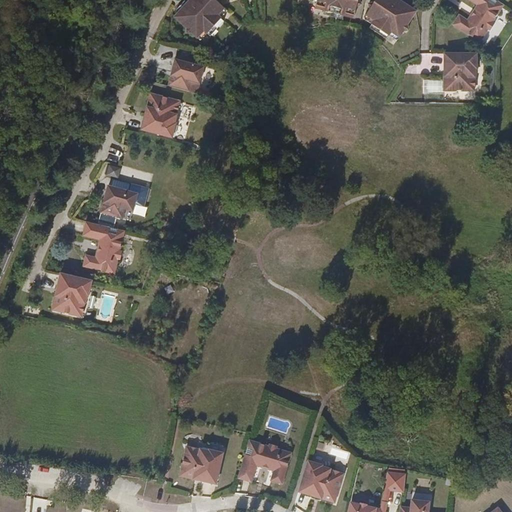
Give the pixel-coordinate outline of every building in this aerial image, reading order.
[(223,10),(230,2),(227,0),(193,0),(186,8),(181,13),(191,22),(191,28),(196,27),(202,33),(209,25),(212,28),(226,13),(223,10)] [(366,0),(322,0),(322,3),(333,6),(331,10),(350,16),(351,12),(361,15),(364,7),(368,4),(366,1),(366,0)] [(420,19),(420,17),(405,7),(395,0),(384,0),(385,0),(381,5),(376,7),(377,13),(373,18),(380,23),(377,27),(394,39),(396,35),(405,41),(409,36),(414,35),(413,29),(420,19)] [(494,22),(501,10),(489,3),(486,1),(486,0),(469,0),(478,5),(467,22),(459,18),(454,27),(481,43),(488,31),(490,32),(495,24),(494,22)] [(490,0),(489,3),(501,10),(504,5),(495,0),(490,0)] [(233,5),(230,2),(223,10),(226,13),(233,5)] [(348,20),(350,16),(331,10),(330,14),(348,20)] [(229,16),(226,13),(212,28),(215,30),(229,16)] [(370,22),(377,27),(380,23),(373,18),(370,22)] [(205,35),(212,28),(209,25),(202,33),(205,35)] [(392,42),(394,39),(377,27),(375,30),(392,42)] [(402,44),(405,41),(396,35),(394,39),(402,44)] [(478,70),(478,56),(445,55),(445,88),(455,88),(455,91),(476,91),(476,70),(478,70)] [(166,85),(187,92),(190,81),(199,84),(204,68),(175,59),(166,85)] [(439,93),(440,80),(424,80),(423,92),(439,93)] [(180,103),(159,96),(158,100),(149,97),(139,128),(171,138),(175,124),(174,124),(180,103)] [(119,175),(121,167),(109,165),(107,174),(119,175)] [(111,177),(109,185),(138,194),(135,204),(145,207),(149,189),(111,177)] [(138,194),(109,185),(100,212),(122,219),(125,208),(133,210),(135,204),(138,194)] [(136,205),(133,213),(141,216),(144,208),(136,205)] [(106,228),(87,222),(83,235),(100,240),(94,258),(87,255),(83,267),(113,276),(118,261),(119,262),(122,253),(120,253),(124,238),(110,234),(112,230),(109,229),(108,233),(104,232),(106,228)] [(124,238),(125,234),(112,230),(110,234),(124,238)] [(92,283),(61,275),(52,305),(62,308),(61,311),(81,317),(88,295),(88,296),(92,283)] [(30,307),(28,314),(38,317),(39,310),(30,307)] [(256,442),(249,440),(245,453),(251,455),(256,442)] [(270,446),(256,442),(251,455),(245,453),(236,478),(251,484),(257,466),(273,471),(270,480),(282,484),(292,455),(279,450),(279,448),(271,445),(270,446)] [(187,470),(185,478),(219,485),(225,452),(211,449),(210,452),(187,448),(183,469),(187,470)] [(326,468),(308,463),(299,494),(334,505),(344,475),(326,470),(326,468)] [(403,492),(405,475),(387,473),(386,490),(385,490),(391,491),(403,492)] [(385,490),(379,511),(382,511),(383,511),(384,511),(386,511),(391,491),(385,490)] [(429,511),(431,502),(412,500),(411,508),(401,507),(400,511),(429,511)] [(382,511),(383,511),(382,511),(379,511),(365,507),(366,504),(360,502),(359,505),(350,503),(347,511),(382,511)]
